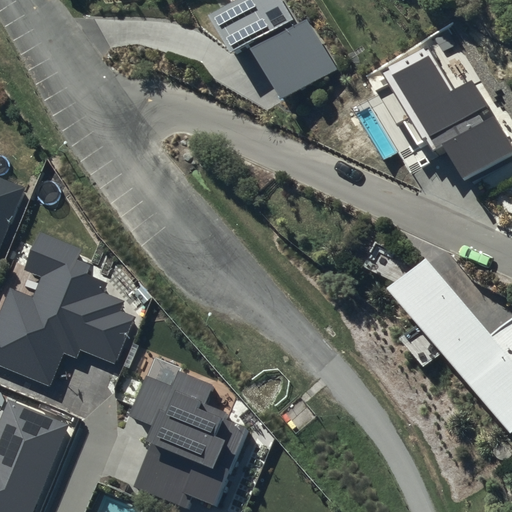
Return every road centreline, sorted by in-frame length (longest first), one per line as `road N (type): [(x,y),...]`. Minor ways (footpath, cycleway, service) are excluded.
road 1 (residential): [(94,85),(205,243),(371,411),(422,511)]
road 2 (residential): [(511,249),(423,207),(94,85)]
